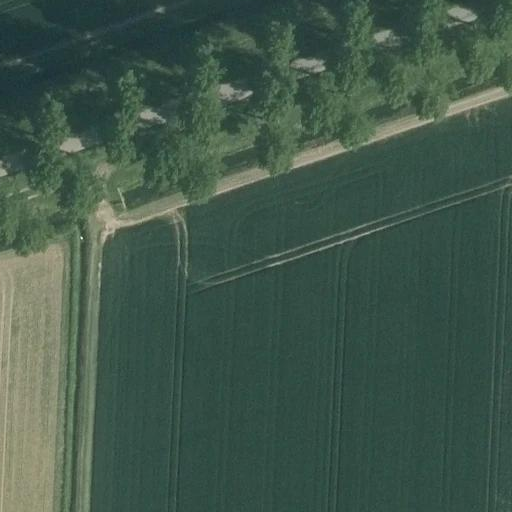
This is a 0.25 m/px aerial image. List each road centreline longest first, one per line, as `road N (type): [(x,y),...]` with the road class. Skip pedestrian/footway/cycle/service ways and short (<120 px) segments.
road 1 (tertiary): [(0,166),(492,0)]
road 2 (track): [(82,511),(99,175),(228,89)]
